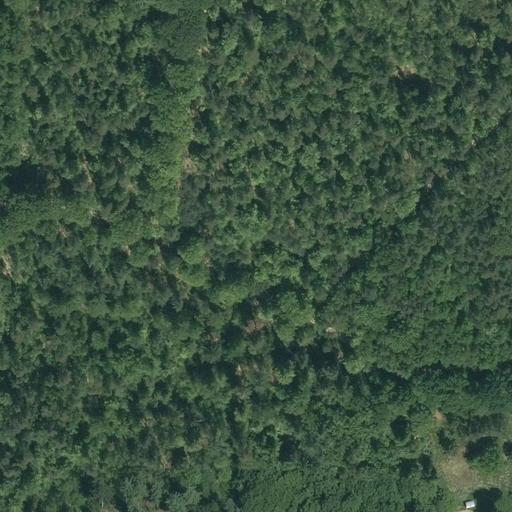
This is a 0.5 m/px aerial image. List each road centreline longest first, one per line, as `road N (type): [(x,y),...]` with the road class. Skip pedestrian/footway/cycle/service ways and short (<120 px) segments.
road 1 (track): [(511,97),(303,313)]
road 2 (track): [(409,368),(150,222)]
road 3 (track): [(150,222),(179,0)]
road 4 (track): [(0,192),(150,222)]
